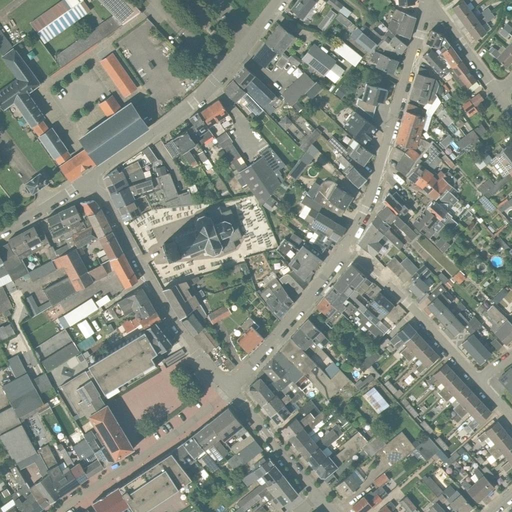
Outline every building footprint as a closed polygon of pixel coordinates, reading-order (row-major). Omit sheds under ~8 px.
[(81,0),(62,0),(29,24),(44,44),(89,11),(81,0)] [(131,20),(142,12),(130,0),(99,0),(114,15),(55,56),(57,62),(61,69),(122,25),(131,20)] [(298,0),(291,9),(304,19),(312,8),(314,10),(316,7),(318,8),(324,1),(322,0),(298,0)] [(339,12),(344,6),(336,0),(329,0),(327,2),(339,12)] [(460,19),(471,11),(467,5),(472,0),(462,0),(452,8),(460,19)] [(484,17),(491,12),(488,9),(488,8),(481,13),(484,17)] [(395,9),(391,19),(397,22),(401,12),(401,11),(395,9)] [(467,29),(478,21),(475,17),(471,11),(460,19),(467,29)] [(415,18),(401,12),(397,22),(391,19),(389,18),(386,27),(394,35),(407,46),(409,38),(415,18)] [(484,17),(487,22),(494,17),(491,12),(484,17)] [(319,25),(325,29),(333,18),(327,14),(319,25)] [(487,32),(482,26),(478,21),(467,29),(475,40),(487,32)] [(264,43),(277,52),(280,55),(295,37),(279,24),(264,43)] [(509,34),(511,30),(511,28),(507,24),(502,28),(509,34)] [(374,38),(372,40),(357,27),(350,36),(370,53),(379,42),(374,38)] [(509,34),(502,28),(499,32),(505,38),(509,34)] [(0,52),(3,55),(13,48),(12,46),(0,30),(0,52)] [(436,56),(450,45),(442,34),(431,30),(426,43),(437,48),(433,52),(436,56)] [(399,55),(407,46),(394,35),(390,40),(386,37),(379,46),(391,55),(395,51),(399,55)] [(277,52),(264,43),(252,58),(265,67),(277,52)] [(325,75),(335,63),(336,61),(314,44),(301,59),(324,77),(325,75)] [(451,67),(461,61),(450,45),(436,56),(445,66),(446,66),(445,64),(448,62),(451,67)] [(70,180),(95,163),(97,161),(97,162),(116,149),(115,149),(116,144),(120,142),(123,140),(128,140),(156,121),(141,100),(134,106),(130,101),(121,107),(113,94),(98,105),(107,117),(104,119),(78,138),(85,148),(71,157),(67,151),(68,150),(52,127),(49,129),(42,119),(45,117),(28,93),(41,85),(14,47),(13,48),(3,55),(0,57),(16,78),(0,89),(0,106),(3,110),(14,103),(31,127),(32,127),(38,136),(38,137),(54,160),(54,159),(59,165),(60,165),(70,180)] [(511,54),(505,48),(500,53),(496,58),(506,67),(511,60),(511,54)] [(438,73),(445,66),(436,56),(433,52),(430,49),(423,56),(438,73)] [(497,51),(495,49),(491,53),(496,58),(500,53),(497,51)] [(397,61),(375,51),(374,51),(372,56),(372,55),(369,61),(376,63),(375,66),(392,73),(397,61)] [(293,52),(289,58),(298,65),(302,58),(293,52)] [(124,98),(137,88),(112,53),(99,62),(124,98)] [(355,66),(362,57),(357,53),(350,62),(355,66)] [(283,67),(289,59),(283,54),(276,63),(283,67)] [(445,66),(438,73),(442,78),(449,72),(463,90),(467,88),(476,81),(461,61),(451,67),(448,70),(445,66)] [(244,87),(254,76),(255,75),(244,66),(233,77),(244,87)] [(413,86),(434,91),(437,82),(435,79),(434,79),(434,78),(433,78),(434,76),(427,74),(429,70),(419,67),(413,86)] [(315,83),(304,72),(298,78),(309,89),(315,83)] [(243,88),(253,98),(265,86),(254,76),(244,87),(243,88)] [(304,94),(305,93),(309,89),(298,78),(292,84),(303,95),(304,94)] [(233,80),(223,90),(235,103),(242,97),(247,103),(244,105),(251,112),(252,111),(259,119),(265,113),(233,80)] [(316,96),(324,89),(317,81),(315,83),(309,89),(316,96)] [(292,84),(286,89),(297,101),(303,95),(292,84)] [(384,103),(387,90),(366,84),(362,100),(358,99),(356,105),(373,117),(376,104),(377,104),(378,101),(384,103)] [(341,85),(336,93),(342,96),(347,89),(341,85)] [(265,86),(253,98),(263,108),(267,111),(270,114),(284,99),(281,96),(278,99),(275,96),(276,95),(265,86)] [(434,91),(413,86),(410,97),(419,100),(418,103),(425,105),(426,103),(430,105),(436,97),(433,94),(434,91)] [(281,96),(284,99),(291,106),(292,106),(297,101),(286,89),(280,95),(281,96)] [(470,100),(474,106),(483,100),(479,94),(470,100)] [(209,106),(219,120),(228,114),(218,100),(209,106)] [(467,113),(474,107),(469,100),(462,106),(467,113)] [(299,112),(304,107),(298,101),(293,106),(299,112)] [(402,122),(422,129),(426,117),(419,115),(420,111),(416,109),(417,106),(408,103),(402,122)] [(208,127),(219,120),(209,106),(199,113),(208,127)] [(377,128),(354,111),(342,127),(353,136),(352,137),(363,146),(369,139),(370,140),(374,135),(373,134),(377,128)] [(208,127),(199,113),(198,112),(189,118),(194,125),(188,129),(197,143),(199,145),(213,135),(208,127)] [(285,130),(293,123),(286,115),(278,123),(285,130)] [(472,130),(469,132),(464,124),(459,119),(455,122),(464,135),(469,143),(476,138),(477,137),(472,130)] [(399,132),(423,140),(424,137),(420,136),(422,129),(402,122),(399,132)] [(472,130),(477,137),(486,131),(480,124),(472,130)] [(307,138),(312,143),(320,134),(315,129),(307,138)] [(187,130),(173,139),(182,153),(189,165),(195,161),(188,149),(196,144),(187,130)] [(219,144),(229,137),(226,132),(215,138),(219,144)] [(423,140),(399,132),(396,143),(416,149),(418,141),(421,142),(420,143),(427,146),(430,143),(423,140)] [(445,143),(453,138),(451,134),(443,139),(445,143)] [(462,148),(469,143),(464,135),(455,143),(460,150),(462,148)] [(229,137),(219,144),(222,149),(231,143),(233,142),(229,137)] [(299,147),(304,152),(312,143),(307,138),(299,147)] [(341,155),(344,158),(348,154),(349,154),(349,155),(363,165),(372,153),(353,140),(346,149),(334,138),(332,140),(330,138),(327,141),(341,155)] [(469,143),(462,148),(465,153),(479,143),(476,138),(469,143)] [(177,157),(182,153),(173,139),(164,145),(168,150),(171,148),(177,157)] [(247,167),(231,143),(223,150),(228,158),(255,196),(261,206),(280,183),(263,156),(247,167)] [(304,154),(311,160),(318,150),(312,144),(304,154)] [(206,166),(210,163),(203,151),(199,145),(197,146),(201,152),(198,154),(206,166)] [(501,179),(511,170),(511,148),(509,145),(491,159),(486,153),(474,163),(480,170),(488,163),(501,179)] [(152,164),(158,160),(148,146),(142,151),(152,164)] [(261,153),(263,156),(280,183),(283,180),(280,175),(281,174),(278,169),(285,165),(270,147),(261,153)] [(405,153),(416,160),(420,155),(418,154),(409,149),(405,153)] [(415,182),(437,156),(440,153),(436,149),(424,162),(419,159),(415,164),(417,165),(407,177),(415,182)] [(217,154),(222,162),(228,158),(223,150),(217,154)] [(416,160),(405,153),(404,153),(401,158),(412,165),(416,160)] [(288,174),(295,180),(311,160),(304,154),(288,174)] [(344,158),(341,155),(337,159),(345,168),(342,171),(345,175),(358,188),(366,179),(344,158)] [(422,187),(433,174),(428,170),(430,168),(432,170),(433,170),(441,160),(437,156),(415,182),(421,187),(422,187)] [(412,165),(401,158),(398,163),(409,170),(412,165)] [(451,168),(454,165),(448,158),(445,162),(451,168)] [(409,170),(398,163),(394,168),(405,176),(409,170)] [(107,186),(128,175),(136,171),(133,164),(125,169),(121,171),(119,172),(116,169),(111,172),(104,181),(107,186)] [(494,185),(488,191),(492,196),(511,178),(511,170),(501,179),(494,185)] [(422,187),(429,193),(445,175),(440,171),(437,174),(434,172),(433,174),(422,187)] [(48,179),(43,172),(41,174),(40,172),(32,178),(24,183),(26,186),(25,187),(29,193),(31,191),(32,193),(39,188),(46,183),(48,182),(48,179)] [(117,207),(136,199),(145,195),(147,200),(152,210),(195,204),(189,191),(178,195),(169,172),(152,178),(147,180),(143,181),(124,188),(110,194),(117,207)] [(438,201),(438,200),(448,191),(453,196),(457,191),(452,186),(457,181),(448,172),(445,175),(429,193),(436,200),(438,201)] [(107,186),(110,194),(124,188),(143,181),(141,175),(140,173),(132,175),(131,174),(107,186)] [(488,191),(494,185),(489,179),(478,189),(483,195),(488,191)] [(313,200),(322,205),(340,217),(353,197),(337,186),(338,185),(334,182),(332,182),(330,181),(328,181),(327,181),(325,182),(323,183),(322,184),(321,186),(318,189),(319,190),(313,200)] [(328,235),(336,223),(318,212),(322,205),(313,200),(305,191),(303,194),(305,195),(301,203),(310,208),(304,220),(309,223),(306,226),(314,232),(317,228),(328,235)] [(448,191),(438,200),(439,201),(449,202),(453,205),(458,200),(453,196),(448,191)] [(386,205),(400,218),(410,208),(396,192),(392,196),(388,192),(381,200),(386,205)] [(136,199),(117,207),(123,221),(141,213),(136,202),(139,201),(140,203),(147,200),(145,195),(136,199)] [(488,200),(483,195),(478,200),(491,214),(497,209),(488,200)] [(87,216),(101,209),(100,209),(93,200),(80,203),(87,216)] [(267,210),(272,203),(268,200),(262,206),(267,210)] [(451,217),(445,211),(446,204),(438,203),(437,204),(433,201),(432,203),(431,202),(422,212),(436,224),(439,220),(451,231),(457,224),(450,218),(451,217)] [(163,246),(162,246),(163,248),(164,247),(165,248),(168,255),(167,256),(168,257),(170,256),(171,259),(173,258),(172,255),(180,252),(181,254),(179,255),(180,257),(181,257),(182,257),(182,256),(189,253),(191,258),(206,252),(207,252),(213,254),(213,255),(214,255),(214,253),(219,251),(220,252),(220,251),(222,245),(224,252),(236,247),(233,240),(242,237),(230,209),(222,212),(219,205),(207,210),(210,216),(205,214),(205,213),(204,213),(204,214),(198,216),(197,215),(197,216),(198,217),(195,222),(194,222),(194,223),(195,223),(197,227),(191,230),(190,229),(189,230),(189,231),(183,233),(182,232),(181,233),(181,234),(174,237),(174,236),(172,236),(173,237),(172,238),(172,239),(173,239),(174,241),(167,244),(165,244),(165,243),(163,243),(164,244),(163,246)] [(393,222),(406,235),(411,240),(412,241),(417,235),(400,218),(386,205),(377,213),(376,215),(389,227),(390,226),(393,222)] [(85,220),(80,222),(78,219),(80,218),(74,206),(57,213),(63,226),(66,232),(78,227),(77,225),(85,220)] [(99,236),(111,230),(101,209),(87,216),(84,218),(85,220),(77,225),(78,227),(66,232),(63,234),(68,245),(71,251),(81,246),(99,236)] [(436,224),(422,212),(413,223),(430,238),(434,233),(431,230),(436,224)] [(63,234),(66,232),(63,226),(57,213),(47,218),(53,232),(54,231),(56,237),(63,234)] [(371,222),(387,238),(399,250),(403,245),(404,245),(397,238),(397,239),(390,232),(389,227),(376,215),(371,222)] [(371,222),(364,233),(357,243),(373,255),(381,245),(387,238),(371,222)] [(336,241),(337,241),(345,228),(336,223),(328,235),(317,228),(314,232),(315,233),(315,232),(319,235),(316,241),(331,250),(336,241)] [(21,233),(32,254),(44,247),(49,242),(41,228),(36,231),(33,227),(21,233)] [(98,257),(101,264),(102,264),(111,259),(123,253),(111,230),(99,236),(107,253),(98,257)] [(22,276),(28,273),(23,262),(23,261),(22,259),(32,254),(21,233),(8,240),(11,244),(6,246),(17,269),(22,276)] [(299,244),(302,239),(293,233),(290,238),(299,244)] [(506,253),(510,250),(499,237),(495,241),(506,253)] [(435,243),(444,251),(449,246),(440,238),(435,243)] [(293,269),(298,274),(304,279),(311,271),(313,273),(323,261),(302,245),(299,249),(285,239),(278,248),(276,250),(293,269)] [(58,253),(60,256),(71,251),(68,245),(55,252),(57,254),(58,253)] [(0,287),(2,287),(0,282),(0,268),(5,267),(12,281),(22,276),(17,269),(6,246),(0,249),(0,287)] [(72,279),(87,271),(79,256),(85,253),(81,246),(71,251),(60,256),(64,265),(70,276),(72,279)] [(123,253),(111,259),(126,287),(137,281),(123,253)] [(64,265),(60,256),(28,273),(33,281),(59,268),(64,265)] [(390,269),(398,261),(394,257),(386,265),(390,269)] [(398,261),(390,269),(395,274),(403,266),(398,261)] [(72,279),(77,290),(92,282),(93,283),(108,275),(102,264),(101,264),(87,271),(72,279)] [(341,276),(355,289),(363,281),(366,277),(351,264),(341,276)] [(419,277),(418,277),(408,287),(419,297),(429,287),(423,281),(432,272),(423,264),(415,272),(420,276),(419,277)] [(403,266),(395,274),(399,278),(407,271),(403,266)] [(298,274),(293,269),(283,275),(279,279),(283,285),(288,281),(299,292),(308,285),(298,274)] [(460,270),(455,275),(461,281),(466,276),(460,270)] [(407,271),(399,278),(404,283),(411,275),(407,271)] [(448,280),(447,278),(448,277),(443,271),(441,273),(441,272),(436,277),(444,284),(445,283),(448,286),(451,283),(448,280)] [(77,290),(72,279),(70,276),(44,289),(52,306),(77,290)] [(162,289),(171,304),(180,319),(193,309),(200,321),(207,316),(197,299),(205,295),(201,289),(197,292),(195,289),(192,285),(200,281),(198,276),(176,283),(162,289)] [(341,276),(333,285),(376,325),(384,316),(380,312),(376,317),(364,307),(365,306),(355,298),(358,293),(355,289),(341,276)] [(268,287),(287,310),(294,301),(293,301),(297,297),(290,292),(288,294),(275,278),(267,284),(269,287),(268,287)] [(385,334),(376,325),(333,285),(324,296),(343,314),(365,335),(369,331),(379,340),(385,334)] [(436,316),(446,307),(449,304),(446,300),(447,299),(441,293),(445,290),(441,285),(427,298),(431,302),(427,306),(436,316)] [(280,318),(287,310),(268,287),(259,294),(264,302),(279,319),(280,318)] [(502,297),(508,290),(504,287),(498,294),(502,297)] [(118,319),(131,311),(149,301),(142,288),(118,302),(110,307),(107,309),(112,317),(115,314),(118,319)] [(379,292),(370,303),(380,312),(384,316),(394,305),(379,292)] [(58,319),(64,329),(98,308),(110,300),(106,295),(94,303),(92,299),(81,305),(64,316),(64,315),(58,319)] [(32,316),(40,312),(32,296),(24,299),(32,316)] [(328,317),(324,321),(326,323),(331,328),(343,314),(324,296),(316,305),(312,310),(315,313),(317,315),(321,310),(328,317)] [(131,311),(135,318),(153,307),(149,301),(131,311)] [(511,338),(511,336),(486,311),(480,305),(479,304),(475,308),(493,325),(490,329),(506,345),(511,338)] [(208,315),(213,324),(231,314),(226,305),(208,315)] [(141,331),(154,322),(160,318),(155,311),(153,307),(135,318),(131,321),(130,320),(128,321),(127,320),(122,324),(127,332),(135,327),(135,328),(138,326),(141,331)] [(445,326),(455,317),(446,307),(436,316),(445,326)] [(486,311),(511,336),(511,324),(496,308),(493,312),(490,308),(486,311)] [(193,336),(204,327),(193,313),(182,321),(193,336)] [(454,336),(464,327),(463,326),(468,322),(459,313),(455,317),(445,326),(454,336)] [(314,315),(309,319),(320,330),(325,325),(322,323),(316,316),(314,315)] [(245,331),(236,340),(248,353),(263,339),(255,330),(259,326),(255,322),(250,317),(241,326),(245,331)] [(468,322),(463,326),(464,327),(467,331),(478,321),(474,317),(468,322)] [(78,323),(87,337),(95,332),(86,318),(78,323)] [(320,330),(309,319),(308,318),(300,326),(316,344),(325,336),(320,330)] [(10,321),(0,325),(0,340),(16,332),(10,321)] [(482,326),(478,321),(467,331),(471,335),(477,330),(481,327),(482,326)] [(145,329),(145,330),(160,349),(161,351),(161,352),(172,344),(154,322),(141,331),(145,329)] [(400,347),(404,343),(415,332),(408,324),(389,341),(393,345),(397,349),(400,347)] [(309,345),(323,360),(328,356),(316,344),(300,326),(290,337),(303,350),(309,345)] [(204,327),(193,336),(207,353),(217,345),(204,327)] [(157,365),(151,356),(160,349),(145,330),(87,365),(107,395),(107,396),(157,365)] [(481,334),(477,330),(471,335),(462,344),(471,354),(481,344),(477,340),(482,335),(481,334)] [(400,353),(405,357),(423,340),(415,332),(404,343),(407,346),(400,353)] [(349,380),(339,369),(330,379),(323,371),(319,367),(303,350),(290,337),(279,349),(307,378),(320,392),(328,400),(330,398),(349,380)] [(498,350),(502,346),(495,339),(490,343),(498,350)] [(416,356),(419,359),(430,348),(423,340),(405,357),(409,362),(416,356)] [(67,347),(73,357),(81,352),(76,343),(67,347)] [(481,344),(471,354),(480,364),(490,354),(481,344)] [(59,352),(65,362),(73,357),(67,347),(59,352)] [(430,348),(419,359),(422,362),(415,369),(420,374),(438,356),(430,348)] [(293,381),(298,386),(307,378),(279,349),(271,358),(293,381)] [(343,354),(348,359),(353,354),(348,349),(343,354)] [(367,369),(371,365),(380,357),(374,351),(362,363),(367,369)] [(51,357),(57,367),(65,362),(59,352),(51,357)] [(7,360),(16,379),(27,374),(17,355),(7,360)] [(57,367),(51,357),(43,362),(49,371),(57,367)] [(230,371),(235,367),(228,358),(223,363),(230,371)] [(278,392),(293,381),(271,358),(261,369),(272,381),(271,383),(278,392)] [(329,365),(323,371),(330,379),(339,369),(333,362),(329,365)] [(433,383),(436,386),(452,372),(445,364),(426,381),(430,385),(433,383)] [(371,365),(367,369),(372,374),(376,371),(371,365)] [(102,398),(107,395),(90,369),(85,372),(85,371),(84,371),(85,372),(61,387),(61,386),(60,386),(80,418),(85,414),(87,417),(88,416),(97,430),(95,431),(102,443),(104,441),(116,459),(134,448),(107,404),(105,405),(102,398)] [(499,379),(508,390),(511,386),(511,371),(510,369),(499,379)] [(377,379),(380,376),(376,371),(372,374),(377,379)] [(45,372),(30,379),(35,389),(38,395),(53,388),(45,372)] [(438,393),(442,398),(461,380),(452,372),(436,386),(440,391),(438,393)] [(374,378),(370,373),(356,385),(360,390),(374,378)] [(9,402),(35,389),(30,379),(27,374),(16,379),(1,386),(9,402)] [(278,392),(271,383),(266,386),(259,378),(249,386),(249,390),(261,405),(278,392)] [(389,389),(393,385),(388,380),(384,384),(389,389)] [(453,396),(456,399),(468,388),(461,380),(442,398),(447,402),(453,396)] [(261,405),(270,416),(301,390),(298,386),(293,381),(278,392),(261,405)] [(394,394),(398,390),(393,385),(389,389),(394,394)] [(378,414),(389,405),(374,387),(362,396),(378,414)] [(453,409),(457,413),(475,396),(468,388),(456,399),(451,404),(454,408),(453,409)] [(43,404),(38,395),(35,389),(9,402),(12,406),(18,417),(43,404)] [(398,390),(394,394),(398,398),(403,393),(399,389),(398,390)] [(301,390),(270,416),(277,424),(294,410),(291,406),(305,394),(301,390)] [(49,404),(51,409),(61,404),(56,396),(47,402),(49,404)] [(468,412),(471,415),(483,404),(475,396),(457,413),(452,418),(456,422),(461,417),(462,418),(468,412)] [(410,412),(414,409),(409,403),(406,406),(405,407),(410,412)] [(51,409),(49,404),(38,411),(40,415),(51,409)] [(281,429),(288,437),(320,413),(315,407),(311,410),(305,404),(297,410),(300,414),(296,418),(296,417),(281,429)] [(483,404),(471,415),(474,419),(468,425),(473,430),(491,413),(483,404)] [(18,417),(12,406),(0,411),(0,434),(21,424),(18,417)] [(209,422),(220,437),(240,421),(228,407),(209,422)] [(415,418),(419,414),(414,409),(410,412),(415,418)] [(297,448),(316,432),(320,429),(319,428),(324,424),(322,420),(326,417),(322,411),(320,413),(288,437),(297,448)] [(342,423),(345,420),(341,415),(337,418),(342,423)] [(425,429),(429,425),(424,420),(420,423),(425,429)] [(235,455),(254,439),(250,434),(240,442),(237,438),(247,430),(240,421),(220,437),(223,441),(224,441),(231,450),(235,455)] [(223,457),(228,453),(217,440),(220,437),(209,422),(201,429),(223,457)] [(488,437),(491,440),(504,431),(496,422),(477,437),(482,443),(488,437)] [(338,466),(361,447),(377,434),(368,423),(342,444),(345,448),(331,458),(330,457),(332,456),(330,454),(314,468),(321,476),(325,477),(338,466)] [(43,508),(60,496),(38,455),(36,451),(21,424),(0,435),(0,437),(10,455),(13,461),(14,463),(17,468),(20,472),(35,464),(40,472),(38,473),(42,479),(30,488),(43,508)] [(305,458),(340,429),(339,429),(341,427),(338,424),(337,425),(321,438),(316,432),(297,448),(305,458)] [(430,434),(433,431),(429,425),(425,429),(430,434)] [(223,457),(201,429),(193,435),(209,456),(212,454),(218,461),(223,467),(227,463),(223,457)] [(314,468),(330,454),(332,453),(327,447),(343,434),(340,430),(340,429),(305,458),(314,468)] [(487,450),(491,454),(510,439),(504,431),(491,440),(494,444),(487,450)] [(415,448),(419,444),(416,439),(411,443),(402,432),(386,444),(375,453),(388,469),(415,448)] [(85,439),(92,449),(103,467),(114,460),(105,445),(100,449),(90,434),(85,438),(85,439)] [(377,434),(361,447),(370,457),(375,453),(386,444),(377,434)] [(218,467),(209,456),(193,435),(183,442),(202,467),(206,464),(212,472),(218,467)] [(419,444),(415,448),(426,461),(435,453),(440,449),(428,437),(419,444)] [(440,446),(444,442),(439,437),(435,440),(440,446)] [(88,477),(103,467),(92,449),(85,439),(72,447),(74,450),(79,460),(85,470),(88,477)] [(246,463),(247,463),(260,453),(259,452),(262,450),(254,439),(235,455),(231,450),(228,453),(223,457),(235,472),(246,463)] [(502,454),(504,457),(511,450),(511,440),(510,439),(491,454),(496,460),(502,454)] [(204,468),(202,467),(183,442),(172,451),(171,451),(183,468),(189,464),(197,474),(204,468)] [(445,451),(449,447),(444,442),(440,446),(445,451)] [(468,451),(472,448),(467,442),(463,446),(468,451)] [(85,470),(79,460),(78,461),(79,462),(75,465),(61,443),(58,446),(60,450),(60,451),(70,468),(79,483),(88,477),(85,470)] [(79,483),(70,468),(62,473),(48,444),(36,451),(38,455),(60,496),(79,483)] [(440,449),(435,453),(444,463),(446,462),(449,459),(440,449)] [(511,450),(504,457),(508,461),(501,467),(505,472),(511,466),(511,450)] [(134,511),(140,511),(153,504),(192,478),(183,468),(171,451),(134,476),(118,487),(134,511)] [(451,457),(455,460),(460,455),(457,452),(451,457)] [(242,479),(247,486),(250,484),(274,465),(268,458),(265,460),(260,453),(247,463),(253,470),(242,479)] [(480,465),(485,461),(480,456),(476,459),(480,465)] [(449,459),(446,462),(449,466),(455,460),(451,457),(449,459)] [(238,503),(241,507),(270,484),(282,475),(274,465),(250,484),(247,486),(249,489),(258,482),(260,485),(238,503)] [(486,475),(490,471),(485,466),(481,469),(486,475)] [(20,472),(17,468),(11,470),(19,484),(22,488),(18,491),(31,511),(37,511),(43,508),(30,488),(20,472)] [(475,483),(486,494),(494,487),(477,468),(473,471),(478,480),(475,483)] [(491,480),(495,477),(490,471),(486,475),(491,480)] [(360,485),(350,473),(335,485),(345,498),(360,485)] [(389,480),(383,473),(374,481),(379,488),(381,487),(389,480)] [(233,511),(245,511),(244,511),(261,498),(262,499),(265,497),(269,501),(290,485),(282,475),(270,484),(241,507),(233,511)] [(423,481),(442,504),(446,500),(450,503),(457,511),(466,511),(472,507),(460,494),(457,490),(448,498),(438,486),(435,488),(427,478),(424,481),(423,481)] [(477,502),(486,494),(475,483),(472,485),(464,480),(460,483),(477,502)] [(290,485),(269,501),(277,511),(298,495),(290,485)] [(134,511),(118,487),(106,494),(93,502),(98,511),(134,511)] [(388,495),(381,487),(379,488),(375,492),(374,491),(372,493),(371,491),(352,507),(356,511),(364,511),(371,506),(373,508),(382,501),(381,500),(388,495)] [(31,511),(18,491),(11,495),(14,501),(19,511),(31,511)] [(407,511),(411,511),(416,508),(411,502),(406,496),(399,502),(407,511)] [(431,511),(444,511),(436,503),(429,510),(431,511)]
